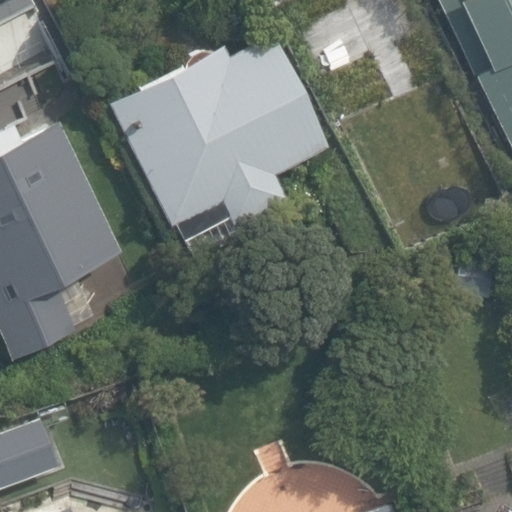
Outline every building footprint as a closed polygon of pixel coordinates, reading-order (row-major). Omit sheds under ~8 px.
[(0,0),(0,76),(57,46),(31,0),(0,0)] [(511,0),(436,0),(511,146),(511,0)] [(215,47),(211,38),(96,95),(176,254),(281,202),(262,163),(317,136),(262,24),(215,47)] [(111,240),(48,113),(0,136),(0,332),(9,350),(93,308),(70,261),(111,240)] [(406,511),(399,492),(345,511),(406,511)]
